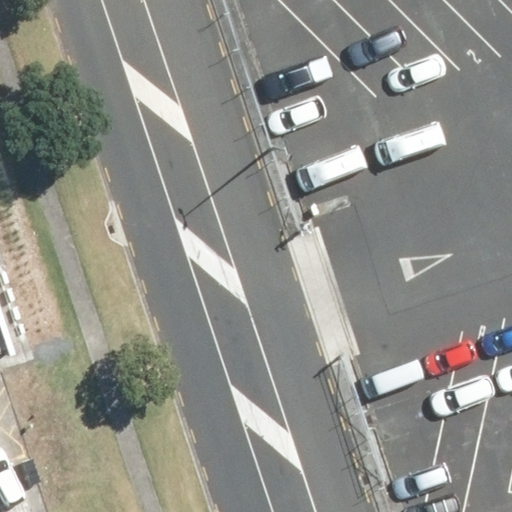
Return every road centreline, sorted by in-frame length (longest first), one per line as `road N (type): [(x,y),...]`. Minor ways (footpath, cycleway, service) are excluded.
road 1 (unclassified): [(124,0),(303,511)]
road 2 (unknown): [(363,0),(339,19),(340,62),(408,226),(479,448)]
